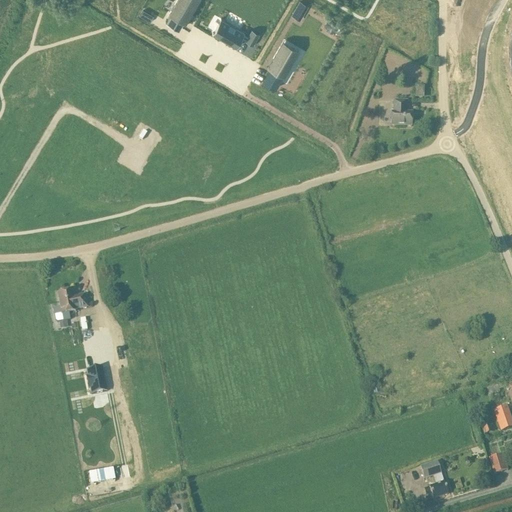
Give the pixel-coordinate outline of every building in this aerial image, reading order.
[(169,14),(165,21),(178,29),(183,22),(185,23),(198,2),(197,2),(193,0),(177,0),(169,14)] [(296,8),(303,12),(307,6),(300,1),(296,8)] [(303,12),(296,8),(293,14),(300,18),(303,12)] [(143,10),(140,16),(150,22),(153,16),(143,10)] [(212,32),(212,33),(235,46),(240,37),(245,39),(245,41),(253,45),(259,34),(251,29),(248,35),(244,33),(244,32),(220,18),(220,19),(221,19),(213,33),(212,32)] [(270,68),(262,81),(276,88),(283,76),(295,55),(280,46),(279,46),(267,67),(270,68)] [(152,85),(147,95),(155,100),(164,105),(170,95),(161,90),(152,85)] [(114,108),(114,109),(136,122),(137,121),(136,121),(143,109),(143,110),(144,109),(121,96),(121,97),(122,97),(115,109),(114,108)] [(412,113),(406,113),(407,101),(393,101),(393,113),(391,112),(391,126),(412,127),(412,113)] [(62,180),(62,181),(78,190),(78,189),(77,189),(83,178),(84,179),(84,178),(76,173),(79,169),(85,158),(87,159),(88,159),(92,162),(99,149),(94,147),(95,146),(78,136),(78,137),(79,138),(72,149),(71,149),(71,150),(72,151),(66,162),(67,162),(73,166),(70,170),(69,169),(68,170),(69,170),(63,180),(62,180)] [(155,170),(150,179),(166,189),(175,174),(169,171),(178,154),(170,149),(172,146),(165,141),(163,145),(161,144),(152,159),(155,160),(151,167),(155,170)] [(105,158),(94,176),(103,182),(114,163),(105,158)] [(117,287),(110,288),(112,301),(120,300),(120,304),(136,301),(136,298),(138,298),(136,290),(134,290),(132,278),(116,281),(117,287)] [(60,307),(53,309),(55,321),(57,322),(70,320),(69,313),(75,311),(75,310),(87,307),(85,295),(73,297),(71,291),(57,293),(60,307)] [(128,356),(115,359),(119,379),(120,379),(121,389),(134,386),(132,377),(133,377),(131,366),(130,366),(128,356)] [(88,377),(86,377),(88,389),(90,389),(92,395),(107,392),(102,368),(87,371),(88,377)] [(511,427),(511,419),(507,406),(506,407),(495,411),(502,430),(511,427)] [(483,428),(485,434),(494,432),(492,426),(483,428)] [(489,459),(494,475),(509,471),(504,455),(489,459)] [(448,495),(444,483),(437,462),(420,467),(424,480),(433,477),(436,485),(429,487),(424,489),(426,494),(431,493),(433,500),(448,495)]
